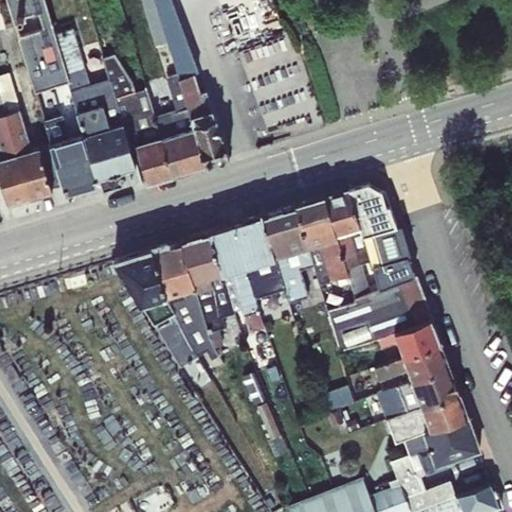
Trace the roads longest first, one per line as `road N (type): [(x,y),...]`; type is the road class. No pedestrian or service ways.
road 1 (secondary): [(0,255),(397,136)]
road 2 (residential): [(511,459),(397,136)]
road 3 (secondary): [(397,136),(511,101)]
